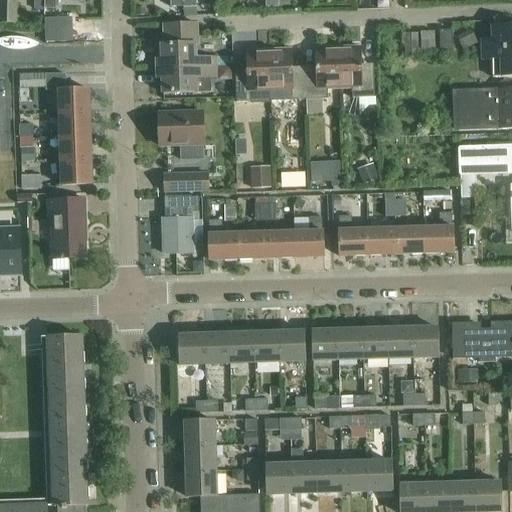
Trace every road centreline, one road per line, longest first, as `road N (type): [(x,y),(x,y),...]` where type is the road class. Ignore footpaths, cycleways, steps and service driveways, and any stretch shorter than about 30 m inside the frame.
road 1 (residential): [(130,297),(511,286)]
road 2 (residential): [(212,25),(511,14)]
road 3 (residential): [(130,297),(119,0)]
road 4 (residential): [(140,511),(130,308)]
road 5 (residential): [(0,311),(130,308)]
